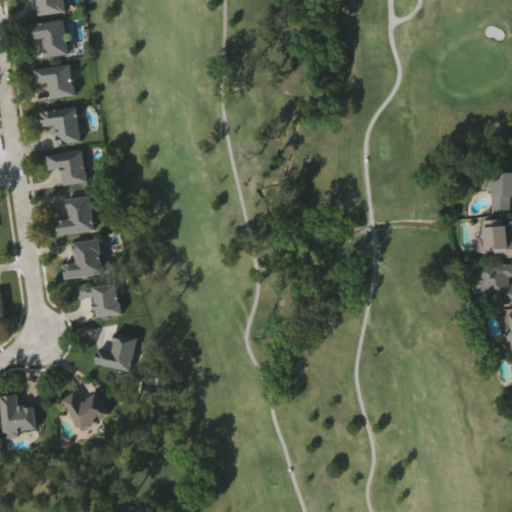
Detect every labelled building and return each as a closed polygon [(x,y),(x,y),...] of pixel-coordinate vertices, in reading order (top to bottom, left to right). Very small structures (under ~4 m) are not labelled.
[(66,0),(68,9),(42,13),(39,0),(66,0)] [(71,52),(47,56),(45,48),(48,47),(46,35),(32,38),(30,27),(65,20),(71,52)] [(78,93),(53,98),(50,81),(39,83),(36,70),(73,63),(78,93)] [(83,140),(58,143),(56,135),(60,134),(59,124),(44,127),(42,112),(78,107),(83,140)] [(92,181),(67,184),(65,168),(52,169),(50,155),(86,149),(88,164),(90,164),(92,181)] [(511,196),(511,208),(493,207),(494,179),(490,179),(491,171),(511,172),(511,196)] [(97,231),(60,236),(57,221),(70,219),(67,200),(92,196),(97,231)] [(511,257),(496,259),(495,250),(485,251),(483,220),(503,218),(503,225),(507,224),(508,240),(511,239),(511,257)] [(105,273),(65,279),(63,265),(76,263),(73,243),(100,239),(105,273)] [(511,282),(511,303),(487,306),(485,294),(483,294),(481,279),(478,280),(477,266),(511,262),(511,276),(509,276),(510,283),(511,282)] [(124,313),(97,318),(96,310),(94,310),(93,303),(95,302),(94,297),(78,300),(76,285),(92,282),(93,286),(116,282),(118,294),(122,293),(123,299),(119,300),(119,303),(122,302),(124,313)] [(134,373),(97,366),(100,351),(113,354),(117,334),(140,339),(134,373)] [(86,433),(65,401),(77,393),(84,404),(98,394),(112,415),(86,433)] [(7,440),(2,399),(17,397),(18,410),(38,408),(40,430),(20,432),(21,439),(7,440)]
